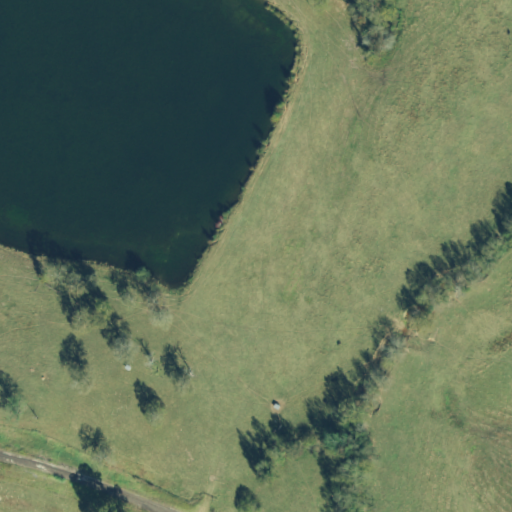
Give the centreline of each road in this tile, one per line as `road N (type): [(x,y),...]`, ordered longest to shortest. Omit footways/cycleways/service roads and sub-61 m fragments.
road 1 (residential): [(207,511),(223,418),(220,367),(199,325),(155,288),(0,274)]
road 2 (residential): [(118,511),(0,470)]
